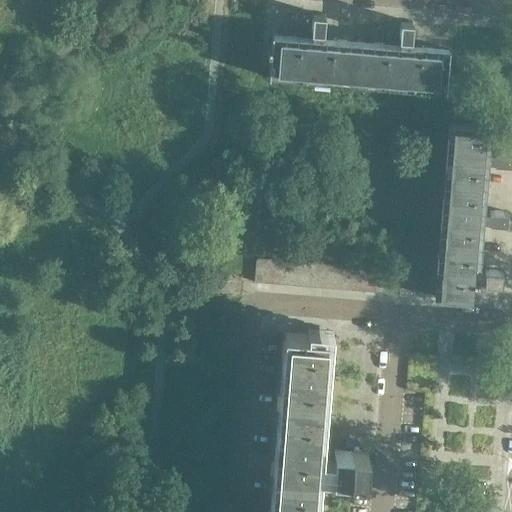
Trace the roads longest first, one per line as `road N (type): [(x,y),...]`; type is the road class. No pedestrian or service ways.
road 1 (residential): [(401,321),(263,306),(244,482)]
road 2 (residential): [(381,511),(401,321)]
